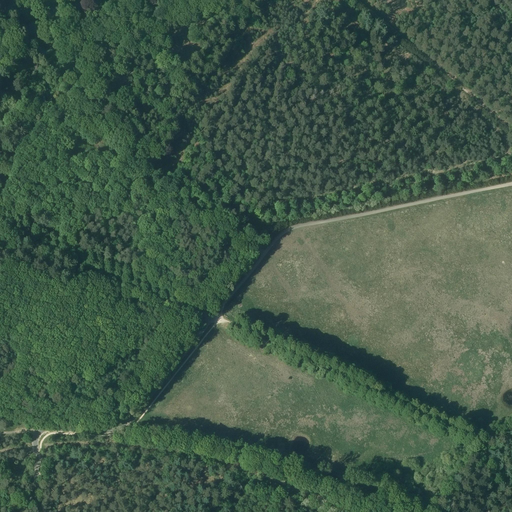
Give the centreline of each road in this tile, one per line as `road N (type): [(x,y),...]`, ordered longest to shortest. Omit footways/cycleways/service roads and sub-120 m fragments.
road 1 (track): [(212,318),(285,232),(511,185)]
road 2 (track): [(269,251),(0,88)]
road 3 (unclassified): [(23,511),(38,432),(123,426),(212,318)]
road 4 (track): [(484,448),(217,321)]
road 5 (track): [(351,0),(511,136)]
